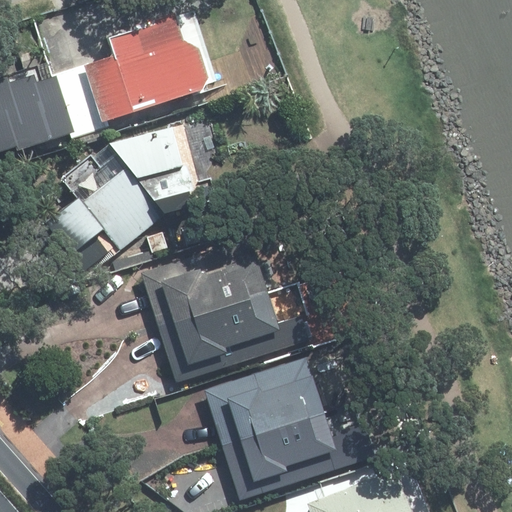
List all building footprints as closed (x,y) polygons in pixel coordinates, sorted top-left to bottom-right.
[(169,14),(124,29),(132,52),(51,79),(69,134),(70,139),(106,127),(105,122),(196,93),(203,80),(194,51),(179,44),(169,14)] [(0,153),(9,150),(10,153),(69,134),(51,79),(29,85),(27,78),(2,86),(0,80),(0,153)] [(86,161),(103,184),(75,206),(71,202),(52,218),(78,250),(87,242),(105,262),(160,216),(199,206),(180,127),(105,145),(86,161)] [(159,233),(144,238),(148,253),(165,248),(159,233)] [(138,275),(172,383),(305,342),(297,318),(271,326),(251,265),(256,263),(249,240),(138,275)] [(201,393),(236,502),(338,469),(303,360),(201,393)] [(311,511),(415,511),(396,464),(306,501),(311,511)]
